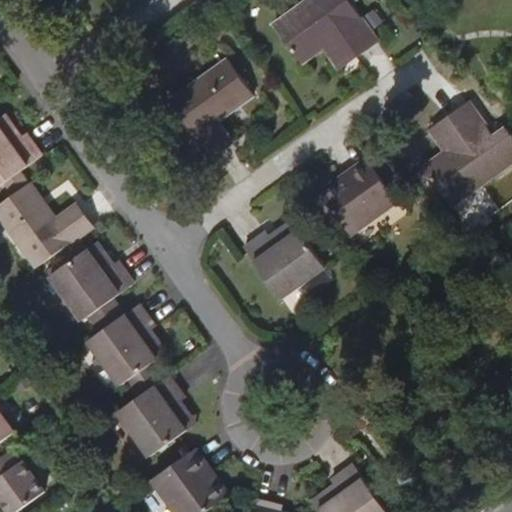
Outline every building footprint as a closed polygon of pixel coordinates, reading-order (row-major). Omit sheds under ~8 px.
[(380,38),(350,0),(311,0),(278,24),(305,62),(325,47),(343,35),(357,55),(380,38)] [(357,55),(343,35),(325,47),(340,67),(357,55)] [(220,120),(256,93),(230,59),(173,101),(213,156),(235,140),(220,120)] [(455,205),(511,162),(511,159),(471,103),(450,118),(464,138),(449,149),(427,166),(455,205)] [(22,138),(7,115),(0,119),(0,127),(12,146),(22,138)] [(464,138),(450,118),(435,130),(449,149),(464,138)] [(12,146),(0,127),(0,185),(9,179),(22,170),(42,155),(27,134),(22,138),(12,146)] [(347,186),(375,164),(371,159),(343,179),(347,186)] [(356,233),(400,199),(375,164),(347,186),(343,179),(326,192),(356,233)] [(0,214),(36,266),(92,226),(78,207),(57,221),(22,170),(9,179),(18,192),(0,204),(0,214)] [(280,250),(303,233),(296,224),(273,240),(280,250)] [(286,300),(328,268),(303,233),(280,250),(273,240),(270,236),(250,251),(286,300)] [(115,265),(100,243),(89,250),(104,273),(115,265)] [(84,319),(134,283),(119,262),(115,265),(104,273),(89,250),(54,275),(84,319)] [(149,362),(157,358),(141,335),(151,328),(155,325),(139,302),(89,339),(120,383),(132,375),(144,391),(161,379),(149,362)] [(167,351),(151,328),(141,335),(157,358),(167,351)] [(187,429),(170,405),(181,398),(185,395),(169,373),(161,379),(144,391),(119,409),(152,454),(187,429)] [(0,439),(15,429),(3,411),(7,407),(0,397),(0,439)] [(198,421),(181,398),(170,405),(187,429),(198,421)] [(12,511),(45,488),(15,446),(0,456),(0,495),(1,497),(12,511)] [(218,476),(197,446),(191,450),(212,480),(218,476)] [(203,511),(230,493),(218,476),(212,480),(191,450),(155,476),(180,511),(203,511)] [(434,511),(463,511),(428,460),(412,477),(434,511)] [(389,511),(357,463),(336,478),(339,481),(346,492),(322,508),(324,511),(389,511)] [(322,508),(346,492),(339,481),(315,498),(322,508)] [(281,511),(282,510),(284,504),(256,497),(252,511),(281,511)]
